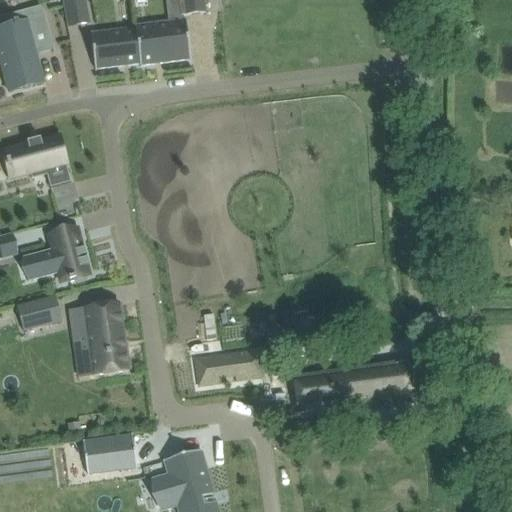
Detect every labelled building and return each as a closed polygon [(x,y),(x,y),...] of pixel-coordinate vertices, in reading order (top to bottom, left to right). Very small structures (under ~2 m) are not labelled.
[(85,0),(63,0),(65,8),(86,4),(85,0)] [(204,0),(178,0),(180,17),(206,13),(204,0)] [(25,18),(26,24),(0,30),(0,59),(9,95),(44,86),(36,56),(54,51),(44,13),(25,18)] [(136,26),(141,67),(142,67),(142,66),(190,61),(190,62),(191,61),(186,20),(185,20),(185,21),(137,27),(137,26),(136,26)] [(141,67),(136,26),(136,29),(92,34),(91,34),(96,71),(97,71),(97,70),(140,65),(141,68),(141,67)] [(0,131),(0,143),(1,149),(32,141),(27,124),(0,131)] [(60,136),(41,141),(40,139),(39,140),(40,142),(29,144),(28,143),(27,143),(28,145),(2,152),(2,153),(6,152),(8,162),(7,162),(8,169),(10,169),(13,178),(9,179),(10,181),(31,175),(32,179),(47,175),(51,188),(71,183),(66,166),(68,165),(68,164),(66,164),(59,138),(61,138),(60,136)] [(77,230),(50,238),(53,252),(37,257),(43,277),(59,273),(62,283),(70,281),(70,283),(75,281),(75,283),(86,280),(85,277),(89,276),(86,267),(89,266),(85,249),(82,250),(77,230)] [(11,236),(0,238),(0,261),(16,257),(11,236)] [(223,281),(219,286),(220,292),(225,296),(232,295),(235,290),(234,284),(229,280),(223,281)] [(56,298),(17,309),(23,332),(62,322),(56,298)] [(120,304),(84,309),(87,334),(76,335),(79,358),(90,356),(93,377),(129,372),(120,304)] [(259,352),(195,361),(199,388),(225,384),(225,380),(236,379),(236,382),(263,379),(259,352)] [(389,365),(294,378),(299,413),(394,401),(413,398),(427,396),(422,360),(409,362),(389,365)] [(79,424),(68,426),(69,436),(81,435),(79,424)] [(133,437),(83,444),(87,476),(137,469),(133,437)] [(178,511),(215,511),(202,452),(167,460),(171,476),(168,476),(174,506),(177,505),(178,511)]
